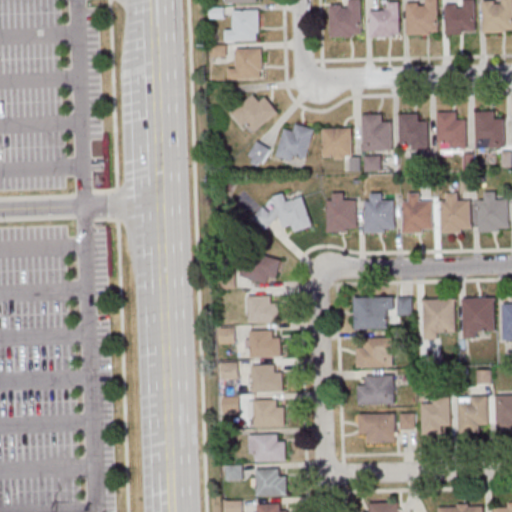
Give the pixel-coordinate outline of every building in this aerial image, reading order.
[(331,37),(363,37),(363,0),(349,0),(350,7),(331,7),(331,37)] [(439,35),(439,0),(425,0),(425,4),(408,4),(408,35),(439,35)] [(485,0),(485,32),(511,32),(511,0),(501,0),(502,0),(485,0)] [(372,11),(372,37),(401,37),(401,1),(385,1),(385,11),(372,11)] [(447,35),(477,35),(477,2),(447,2),(447,35)] [(226,40),(261,40),(261,9),(236,9),(236,30),(226,30),(226,40)] [(264,78),(264,47),(238,48),(238,68),(229,68),(229,79),(264,78)] [(266,96),(259,101),(253,94),(233,111),(252,134),(279,111),(266,96)] [(438,112),(457,111),(457,120),(466,119),(467,147),(451,148),(451,142),(438,142),(438,112)] [(475,111),(495,111),(495,119),(504,119),(505,147),(488,147),(488,141),(476,142),(475,111)] [(400,113),(419,113),(419,121),(428,121),(429,149),(413,149),(413,143),(400,143),(400,113)] [(363,114),(383,114),(383,122),(392,122),(393,150),(364,150),(363,114)] [(286,129),(278,154),(305,163),(316,128),(298,123),(295,132),(286,129)] [(353,128),(324,128),(324,157),(353,157),(353,128)] [(272,149),(258,140),(247,158),(261,167),(272,149)] [(367,171),(381,171),(381,157),(367,157),(367,171)] [(462,192),(476,191),(476,175),(462,175),(462,192)] [(480,231),(510,231),(510,200),(498,200),(498,192),(480,192),(480,231)] [(395,193),(365,193),(366,233),(396,233),(395,193)] [(473,232),(473,201),(461,201),(461,193),(442,193),(442,232),(473,232)] [(346,194),(329,194),(329,232),(357,232),(357,201),(346,201),(346,194)] [(404,232),(434,232),(434,201),(422,201),(422,194),(404,194),(404,232)] [(296,232),(314,226),(304,196),(287,202),(285,196),(259,205),(266,225),(280,220),(283,229),(293,225),(296,232)] [(275,285),(281,261),(246,251),(240,275),(275,285)] [(248,296),(271,295),(271,302),(280,302),(280,321),(249,322),(248,296)] [(356,329),(390,329),(390,311),(395,311),(395,297),(356,297),(356,329)] [(463,298),(464,338),(477,338),(477,331),(495,330),(495,297),(463,298)] [(412,314),(413,298),(400,298),(400,314),(412,314)] [(424,299),(425,339),(438,339),(438,332),(456,332),(456,298),(424,299)] [(511,303),(503,303),(504,340),(511,339),(511,303)] [(221,343),(237,343),(237,327),(221,327),(221,343)] [(250,330),(273,330),(273,337),(282,337),(282,356),(251,357),(250,330)] [(368,347),(358,347),(358,366),(396,366),(395,338),(368,338),(368,347)] [(223,379),(241,379),(241,362),(223,362),(223,379)] [(252,365),(275,364),(275,371),(284,371),(284,391),(253,391),(252,365)] [(492,384),(492,371),(479,371),(479,384),(492,384)] [(395,404),(395,374),(368,374),(368,385),(359,385),(359,404),(395,404)] [(495,395),(511,395),(511,432),(496,432),(495,395)] [(461,434),(480,434),(480,426),(489,426),(489,397),(461,397),(461,434)] [(452,398),(423,398),(423,433),(452,433),(452,398)] [(254,400),(276,399),(276,406),(285,406),(286,425),(254,426),(254,400)] [(397,412),(360,412),(360,433),(370,433),(370,442),(397,442),(397,412)] [(417,429),(417,412),(402,412),(402,429),(417,429)] [(255,435),(278,434),(278,441),(286,441),(287,461),(256,461),(255,435)] [(256,470),(278,469),(279,476),(287,476),(288,495),(257,496),(256,470)] [(243,511),(244,500),(227,500),(226,511),(243,511)] [(365,511),(400,511),(401,502),(371,502),(371,511),(365,511)] [(258,511),(258,504),(280,503),(280,510),(289,510),(289,511),(258,511)]
